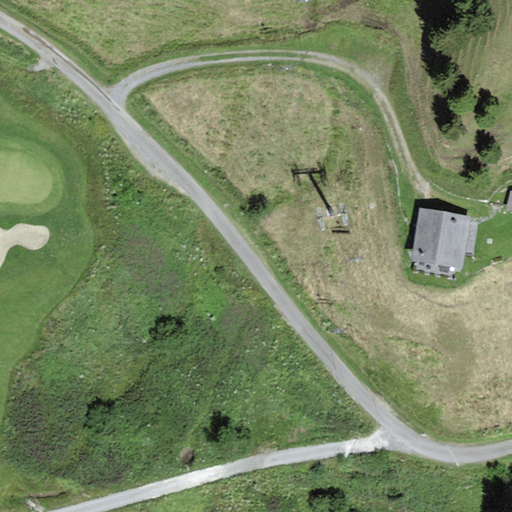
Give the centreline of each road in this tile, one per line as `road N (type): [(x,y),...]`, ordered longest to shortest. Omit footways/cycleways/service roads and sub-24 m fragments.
road 1 (unclassified): [(511,448),(454,455),(403,434),(151,147),(54,55),(0,19)]
road 2 (track): [(490,246),(482,211),(415,185),(373,89),(334,60),(251,54),(156,66),(103,102)]
